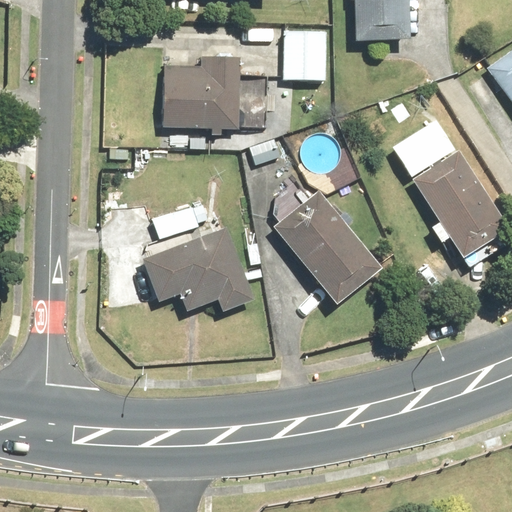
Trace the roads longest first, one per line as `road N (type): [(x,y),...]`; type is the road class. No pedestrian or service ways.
road 1 (secondary): [(41,425),(242,429),(339,415),(511,358)]
road 2 (residential): [(57,0),(41,425)]
